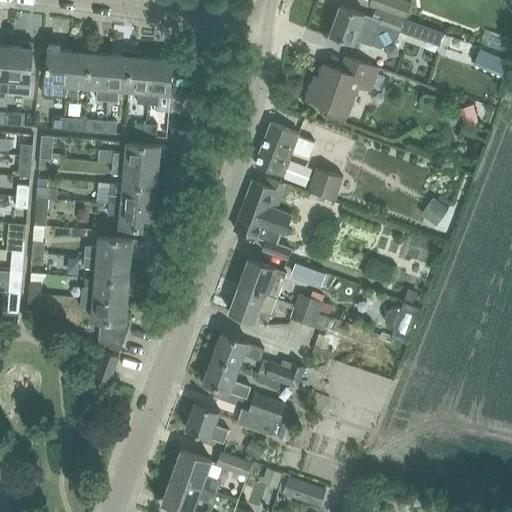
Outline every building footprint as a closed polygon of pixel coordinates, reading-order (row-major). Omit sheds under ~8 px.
[(373,0),(371,7),(375,9),(376,7),(404,17),(411,3),(403,0),(373,0)] [(341,5),(330,33),(343,37),(342,40),(353,44),(353,41),(355,42),(356,40),(372,45),(372,44),(381,47),(397,38),(400,30),(425,39),(430,26),(404,17),(376,7),(375,9),(376,9),(373,17),(359,12),(341,5)] [(2,39),(0,39),(0,90),(8,91),(12,45),(1,44),(2,39)] [(23,46),(12,45),(8,91),(20,92),(21,79),(31,80),(34,42),(23,41),(23,46)] [(50,43),(48,63),(47,82),(43,82),(42,94),(45,97),(57,98),(57,94),(67,95),(71,50),(60,49),(61,44),(50,43)] [(82,51),(71,50),(67,95),(79,96),(80,84),(89,85),(92,47),(82,46),(82,51)] [(101,47),(92,47),(89,85),(99,86),(98,98),(108,99),(112,53),(101,53),(101,47)] [(474,64),(503,76),(509,60),(481,48),(474,64)] [(129,88),(132,50),(123,49),(123,54),(112,53),(108,99),(119,100),(120,87),(129,88)] [(142,51),(132,50),(129,88),(140,89),(139,103),(149,103),(152,57),(142,56),(142,51)] [(152,57),(149,103),(159,104),(160,92),(171,93),(174,54),(164,53),(163,58),(152,57)] [(316,75),(307,98),(326,105),(333,107),(330,117),(345,122),(359,83),(372,88),(380,90),(385,76),(377,74),(380,67),(365,62),(346,56),(346,57),(353,59),(348,71),(325,63),(320,76),(316,75)] [(462,108),(466,122),(475,120),(471,106),(462,108)] [(25,112),(7,111),(6,123),(24,125),(25,115),(25,112)] [(65,128),(66,117),(55,116),(54,127),(65,128)] [(86,118),(66,117),(65,128),(76,129),(85,130),(86,118)] [(105,131),(106,120),(86,118),(85,130),(94,131),(105,131)] [(117,121),(106,120),(105,131),(117,132),(117,121)] [(282,174),(291,150),(309,157),(315,140),(300,135),(301,133),(272,121),(256,164),(282,174)] [(146,135),(147,124),(136,122),(135,133),(146,135)] [(159,125),(147,124),(146,135),(158,136),(159,125)] [(43,135),(43,143),(42,155),(53,156),(54,144),(54,136),(43,135)] [(114,162),(160,166),(161,155),(166,155),(167,145),(127,141),(126,151),(114,150),(114,162)] [(33,154),(34,145),(22,144),(21,153),(33,154)] [(21,153),(20,165),(20,170),(13,170),(13,175),(31,176),(32,166),(33,154),(21,153)] [(53,156),(42,155),(41,166),(53,167),(53,156)] [(159,177),(160,166),(114,162),(113,171),(125,172),(125,182),(112,181),(112,182),(163,187),(164,177),(159,177)] [(344,176),(316,167),(308,189),(336,198),(344,176)] [(263,249),(289,259),(293,247),(278,242),(282,233),(285,234),(293,213),(278,208),(287,184),(268,177),(266,184),(253,180),(235,228),(267,240),(263,249)] [(37,195),(57,196),(59,178),(39,178),(37,195)] [(112,182),(110,203),(156,207),(157,196),(162,196),(163,187),(112,182)] [(19,183),(18,194),(30,195),(31,184),(19,183)] [(30,195),(18,194),(17,205),(29,206),(30,195)] [(57,196),(37,195),(35,223),(42,225),(47,225),(49,198),(57,199),(57,196)] [(421,214),(436,225),(449,207),(445,204),(448,200),(440,195),(438,199),(434,196),(421,214)] [(155,217),(156,207),(110,203),(109,213),(122,214),(121,225),(159,228),(160,218),(155,217)] [(42,225),(35,223),(33,250),(44,251),(45,241),(40,241),(42,225)] [(139,238),(119,237),(100,235),(100,245),(87,244),(86,256),(132,260),(133,249),(138,249),(139,238)] [(25,250),(25,240),(13,239),(13,249),(25,250)] [(13,249),(11,269),(23,270),(25,250),(13,249)] [(44,251),(33,250),(32,263),(43,264),(44,251)] [(77,272),(78,254),(63,253),(62,271),(77,272)] [(132,260),(86,256),(85,266),(98,267),(97,277),(135,280),(136,271),(131,270),(132,260)] [(287,271),(267,264),(249,257),(239,284),(277,298),(287,271)] [(292,278),(322,289),(327,275),(297,264),(292,278)] [(384,265),(380,276),(388,278),(392,268),(384,265)] [(23,270),(11,269),(10,289),(22,290),(23,270)] [(135,280),(97,277),(96,286),(84,285),(83,297),(128,300),(129,289),(134,290),(135,280)] [(30,281),(30,291),(41,292),(42,282),(30,281)] [(267,324),(277,298),(239,284),(229,310),(267,324)] [(22,290),(10,289),(8,312),(20,313),(22,290)] [(404,300),(414,303),(417,292),(408,289),(404,300)] [(40,305),(41,292),(30,291),(29,304),(40,305)] [(304,322),(313,297),(300,292),(290,317),(304,322)] [(94,318),(102,319),(131,322),(133,311),(127,311),(128,300),(83,297),(82,306),(94,307),(94,318)] [(313,297),(304,322),(324,329),(325,326),(331,329),(334,320),(327,318),(328,316),(320,313),(324,301),(313,297)] [(408,342),(421,306),(414,303),(404,300),(401,308),(397,306),(392,307),(388,310),(385,318),(386,323),(390,327),(394,328),(391,336),(408,342)] [(131,322),(102,319),(100,331),(126,336),(131,322)] [(126,336),(100,331),(99,343),(121,350),(126,336)] [(267,348),(240,339),(222,332),(213,356),(240,366),(245,354),(248,356),(262,361),(267,348)] [(105,350),(96,375),(110,380),(119,355),(105,350)] [(235,379),(240,366),(213,356),(204,381),(247,397),(251,385),(235,379)] [(259,373),(281,380),(297,387),(298,385),(302,387),(308,374),(303,372),(305,367),(283,358),(281,365),(265,358),(259,373)] [(380,420),(393,380),(368,372),(362,389),(365,390),(357,413),(380,420)] [(278,388),(281,380),(259,373),(257,379),(278,388)] [(256,392),(251,408),(280,418),(285,402),(256,392)] [(222,411),(215,408),(196,401),(186,428),(224,442),(230,428),(218,423),(222,411)] [(280,418),(251,408),(250,410),(242,408),(237,422),(273,435),(277,420),(279,421),(279,419),(280,418)] [(245,450),(259,459),(266,448),(252,439),(245,450)] [(173,475),(218,492),(222,480),(208,475),(213,460),(182,449),(173,475)] [(222,452),(217,465),(248,476),(253,462),(222,452)] [(277,488),(283,472),(267,467),(262,483),(277,488)] [(213,503),(218,492),(173,475),(163,502),(191,511),(195,511),(200,498),(213,503)] [(320,511),(323,505),(320,504),(326,489),(291,475),(285,490),(314,501),(309,511),(320,511)] [(443,501),(412,495),(410,504),(441,510),(443,501)]
